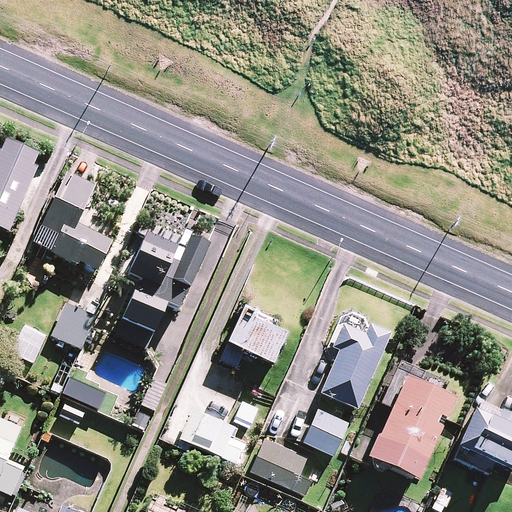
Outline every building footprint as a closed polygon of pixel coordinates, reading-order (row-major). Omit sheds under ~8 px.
[(0,153),(0,233),(6,237),(35,173),(31,171),(36,158),(4,144),(0,153)] [(49,255),(76,268),(78,264),(96,273),(111,242),(76,225),(93,189),(66,176),(41,229),(58,237),(49,255)] [(182,252),(144,235),(126,275),(140,282),(129,306),(159,319),(165,306),(178,311),(207,246),(189,238),(182,252)] [(94,319),(66,306),(51,338),(79,351),(94,319)] [(218,363),(235,370),(237,371),(234,377),(245,383),(257,359),(271,365),(286,335),(254,320),(256,315),(243,309),(240,314),(226,345),(218,363)] [(369,327),(365,336),(340,325),(330,348),(338,352),(320,395),(355,410),(383,346),(387,335),(369,327)] [(42,346),(21,335),(12,353),(33,364),(42,346)] [(456,393),(398,365),(379,405),(390,410),(367,459),(415,482),(456,393)] [(64,403),(58,416),(81,425),(86,412),(64,403)] [(257,410),(241,404),(233,424),(248,430),(257,410)] [(233,429),(178,405),(166,435),(235,465),(243,446),(229,439),(233,429)] [(511,474),(511,421),(477,405),(452,458),(508,483),(511,474)] [(347,425),(317,412),(303,444),(332,457),(347,425)] [(20,430),(0,421),(0,492),(11,497),(22,472),(5,464),(20,430)] [(250,473),(292,490),(306,495),(311,482),(298,476),(305,458),(263,441),(250,473)] [(190,511),(158,496),(149,511),(190,511)]
